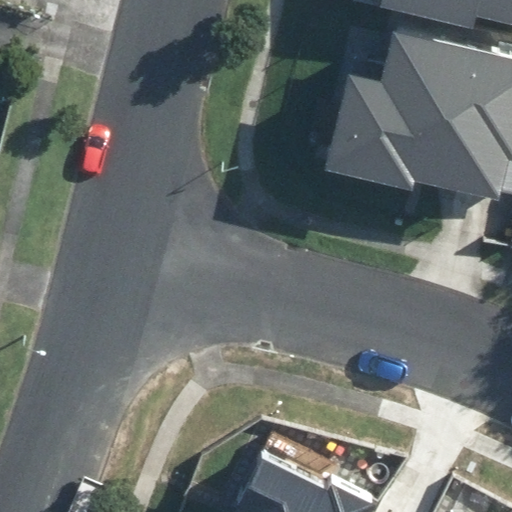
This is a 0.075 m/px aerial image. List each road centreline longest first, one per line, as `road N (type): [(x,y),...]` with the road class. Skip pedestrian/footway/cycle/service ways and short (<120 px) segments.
road 1 (residential): [(120,253),(396,324),(511,369)]
road 2 (residential): [(30,511),(120,253)]
road 3 (residential): [(120,253),(182,0)]
